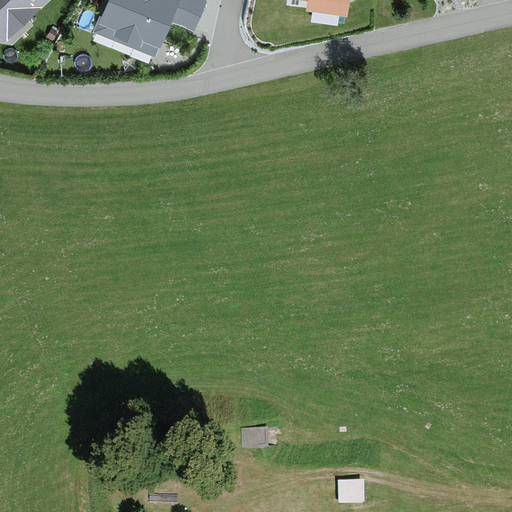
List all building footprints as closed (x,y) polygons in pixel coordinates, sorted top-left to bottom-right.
[(0,0),(0,36),(6,42),(29,20),(50,0),(0,0)] [(108,0),(94,32),(156,58),(171,21),(179,0),(108,0)] [(207,0),(179,0),(171,21),(194,32),(208,1),(207,0)] [(303,0),(308,1),(307,10),(348,17),(350,0),(303,0)] [(34,25),(29,20),(6,42),(0,36),(0,43),(13,45),(34,25)] [(58,33),(52,29),(47,37),(53,41),(58,33)] [(364,479),(338,480),(339,503),(365,502),(364,479)]
